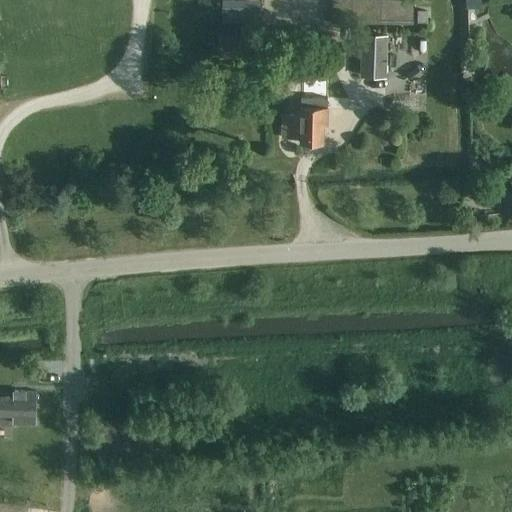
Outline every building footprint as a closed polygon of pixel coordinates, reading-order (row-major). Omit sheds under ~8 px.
[(260,0),(247,0),(248,22),(260,22),(260,0)] [(413,22),(412,0),(330,0),(330,21),(413,22)] [(426,11),(418,11),(418,21),(426,21),(426,11)] [(214,58),(248,57),(247,33),(214,34),(214,58)] [(385,76),(386,35),(362,34),(360,74),(385,76)] [(327,124),(327,106),(327,97),(300,97),(300,106),(299,114),(282,114),(282,137),(300,137),(299,141),(322,141),(323,124),(327,124)] [(0,395),(0,413),(12,414),(12,422),(35,423),(35,391),(12,390),(12,396),(0,395)] [(124,419),(95,422),(100,467),(172,459),(167,414),(124,419)]
